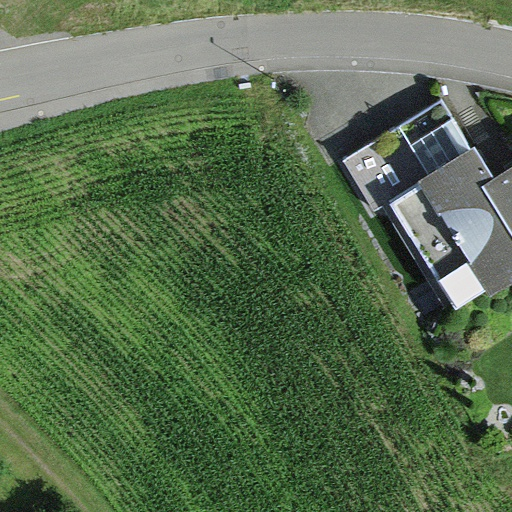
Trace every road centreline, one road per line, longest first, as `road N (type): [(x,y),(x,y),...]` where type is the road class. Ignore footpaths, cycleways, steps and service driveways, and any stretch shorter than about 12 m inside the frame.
road 1 (unclassified): [(0,81),(270,34),(392,33),(511,55)]
road 2 (track): [(83,511),(31,438),(0,410)]
